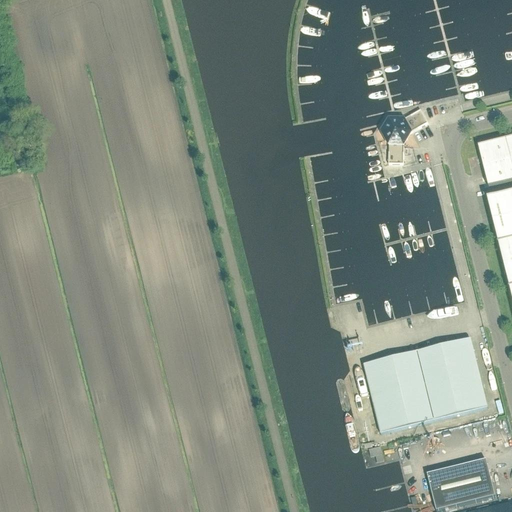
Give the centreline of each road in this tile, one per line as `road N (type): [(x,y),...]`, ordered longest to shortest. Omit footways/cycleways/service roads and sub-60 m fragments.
road 1 (unclassified): [(294,511),(166,0)]
road 2 (unclassified): [(511,393),(448,135),(511,117)]
